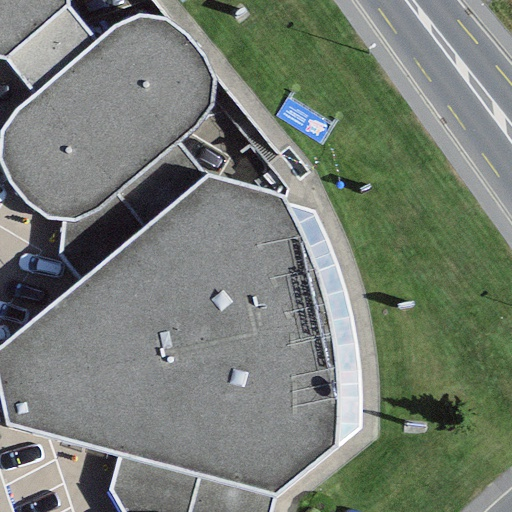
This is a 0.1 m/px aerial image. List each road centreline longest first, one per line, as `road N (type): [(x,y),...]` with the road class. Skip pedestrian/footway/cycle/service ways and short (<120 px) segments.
road 1 (primary): [(381,0),(511,182)]
road 2 (primary): [(511,129),(396,0)]
